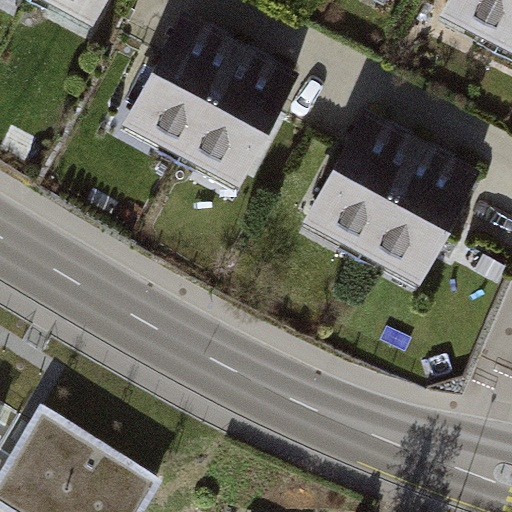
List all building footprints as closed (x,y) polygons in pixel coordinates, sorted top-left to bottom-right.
[(105,0),(47,0),(93,24),(105,0)] [(511,0),(446,0),(441,13),(511,48),(511,0)] [(299,75),(183,12),(120,127),(236,191),(299,75)] [(475,173),(357,110),(297,222),(415,285),(475,173)] [(137,511),(161,475),(45,405),(0,474),(0,511),(137,511)]
